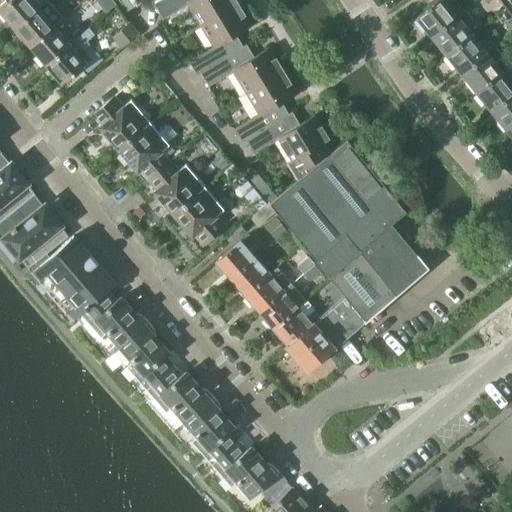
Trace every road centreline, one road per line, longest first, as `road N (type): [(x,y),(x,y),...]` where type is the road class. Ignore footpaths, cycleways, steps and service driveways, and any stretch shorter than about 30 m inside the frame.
road 1 (residential): [(285,435),(0,97)]
road 2 (residential): [(511,196),(387,51),(355,0)]
road 3 (residential): [(285,435),(336,393),(502,364)]
road 4 (residential): [(343,497),(502,364)]
